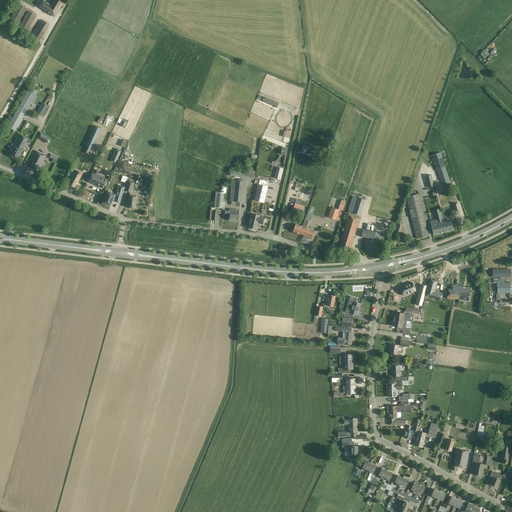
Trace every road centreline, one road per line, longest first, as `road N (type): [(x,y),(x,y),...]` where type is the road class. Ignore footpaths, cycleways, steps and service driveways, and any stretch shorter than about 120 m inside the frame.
road 1 (unclassified): [(511,510),(376,433),(370,342),(378,271)]
road 2 (secondary): [(119,256),(282,274),(378,271)]
road 3 (secondary): [(377,263),(282,269),(119,250)]
road 4 (residential): [(314,250),(122,219)]
road 5 (secondary): [(511,215),(430,252),(377,263)]
road 6 (secondary): [(378,271),(458,247),(511,220)]
road 7 (residential): [(122,219),(0,166)]
road 8 (secondary): [(119,250),(0,235)]
